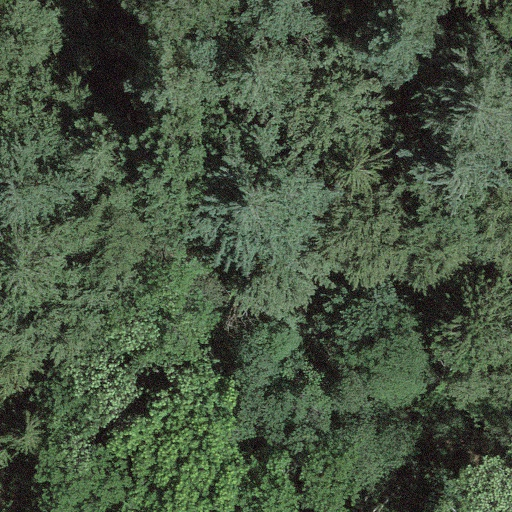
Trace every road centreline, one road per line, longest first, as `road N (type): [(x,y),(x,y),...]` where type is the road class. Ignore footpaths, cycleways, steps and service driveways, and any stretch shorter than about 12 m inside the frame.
road 1 (track): [(511,92),(0,208)]
road 2 (track): [(0,207),(261,511)]
